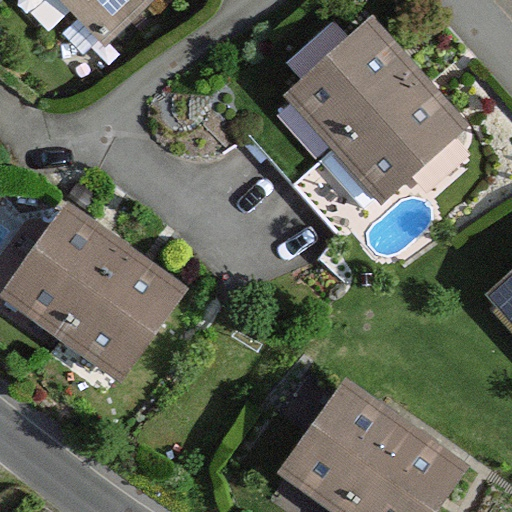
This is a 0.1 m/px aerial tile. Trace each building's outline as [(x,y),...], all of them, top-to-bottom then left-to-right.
[(154,0),(59,0),(106,48),(154,0)] [(471,125),(374,15),(284,95),(382,204),(471,125)] [(190,286),(67,202),(0,294),(0,296),(124,382),(190,286)] [(511,273),(488,296),(497,306),(492,311),(511,333),(511,273)] [(346,378),(278,472),(333,511),(438,511),(470,467),(346,378)]
